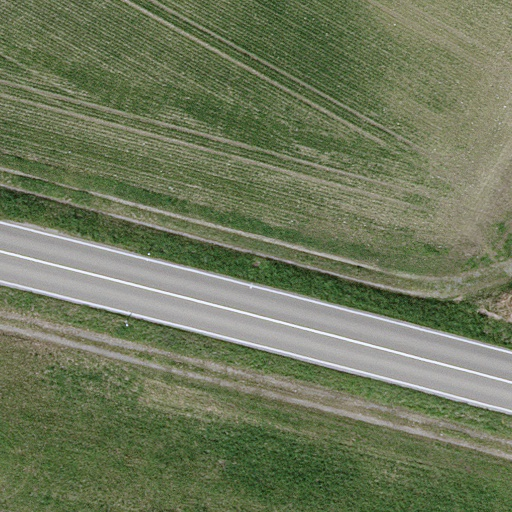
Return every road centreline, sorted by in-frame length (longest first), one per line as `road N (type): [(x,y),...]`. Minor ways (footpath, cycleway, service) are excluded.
road 1 (track): [(0,190),(440,305),(511,283)]
road 2 (secondary): [(511,383),(0,251)]
road 3 (track): [(0,337),(511,465)]
